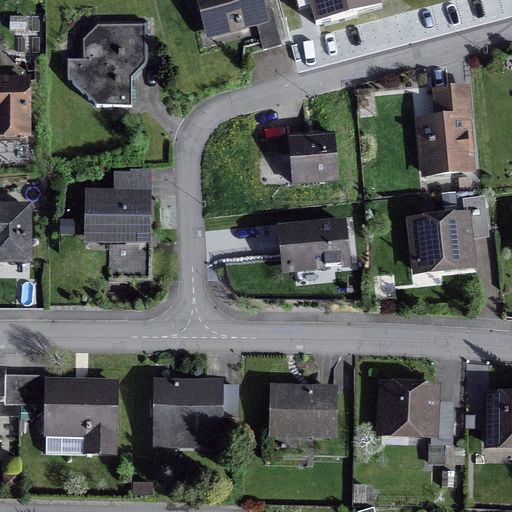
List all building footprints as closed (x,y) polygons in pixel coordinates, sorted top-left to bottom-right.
[(199,0),(208,31),(232,24),(234,29),(254,24),(262,52),(279,47),(270,12),(259,15),(255,0),(199,0)] [(66,80),(94,109),(129,109),(129,60),(146,60),(145,24),(105,25),(93,36),(93,55),(86,62),(66,62),(66,80)] [(26,82),(0,82),(0,137),(26,137),(26,82)] [(469,173),(462,89),(433,92),(436,121),(419,123),(424,177),(469,173)] [(288,140),(292,186),(336,182),(332,137),(288,140)] [(114,237),(114,242),(147,243),(147,199),(119,199),(119,196),(85,196),(84,236),(114,237)] [(464,218),(409,224),(415,274),(470,268),(466,234),(485,232),(482,200),(462,202),(464,218)] [(27,210),(0,209),(0,248),(0,249),(0,261),(27,261),(27,210)] [(344,226),(283,232),(287,272),(348,266),(344,226)] [(4,378),(4,407),(18,407),(19,379),(4,378)] [(46,384),(46,379),(19,379),(18,407),(45,408),(46,384)] [(112,455),(114,386),(46,384),(45,408),(45,436),(84,437),(84,454),(112,455)] [(219,389),(219,386),(154,385),(153,447),(177,447),(178,434),(219,435),(219,419),(234,419),(234,389),(219,389)] [(433,414),(434,390),(382,388),(380,436),(430,437),(429,465),(442,466),(443,447),(449,447),(451,414),(433,414)] [(300,391),(271,390),(270,431),(299,432),(299,437),(333,438),(333,394),(300,393),(300,391)] [(511,399),(487,399),(486,447),(511,447),(511,399)]
